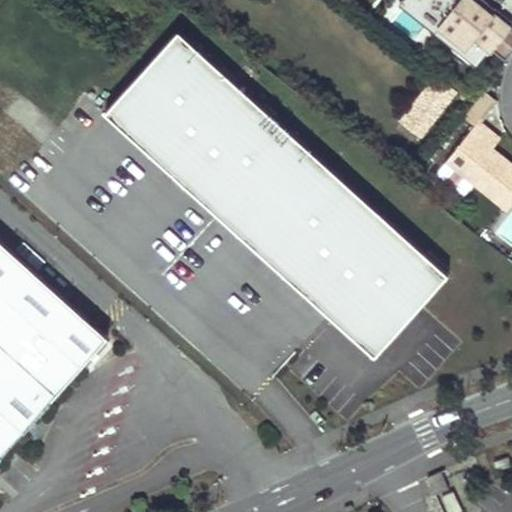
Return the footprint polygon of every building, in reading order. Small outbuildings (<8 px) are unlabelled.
[(510,28),(511,26),(494,12),(493,14),(474,0),(423,0),(415,11),(441,30),(466,50),(475,38),(487,48),(492,52),(496,46),(510,28)] [(511,29),(510,28),(496,46),(509,56),(511,51),(511,29)] [(475,63),(487,48),(475,38),(466,50),(441,30),(438,34),(475,63)] [(335,317),(378,356),(422,308),(450,276),(182,33),(109,113),(335,317)] [(456,90),(437,75),(402,120),(420,135),(456,90)] [(477,120),(446,160),(507,210),(511,203),(511,164),(490,147),(483,141),(491,132),(477,120)] [(498,138),(491,132),(483,141),(490,147),(498,138)] [(511,246),(511,209),(495,234),(511,246)] [(0,450),(109,330),(0,231),(0,450)] [(508,456),(493,461),(496,470),(511,465),(508,456)] [(448,488),(440,471),(426,477),(434,494),(448,488)] [(456,511),(461,510),(452,491),(441,496),(447,511),(456,511)]
